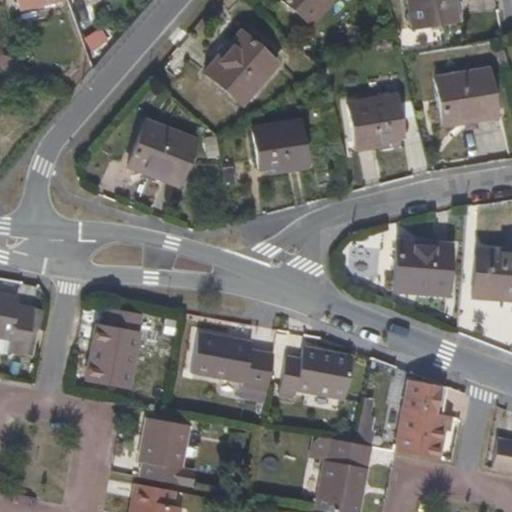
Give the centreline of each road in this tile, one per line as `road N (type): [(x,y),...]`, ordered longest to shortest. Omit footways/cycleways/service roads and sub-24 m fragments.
road 1 (unclassified): [(189,0),(55,140),(29,242)]
road 2 (unclassified): [(511,179),(346,214),(265,276)]
road 3 (residential): [(265,276),(485,372)]
road 4 (residential): [(69,248),(265,276)]
road 5 (residential): [(69,248),(42,402)]
